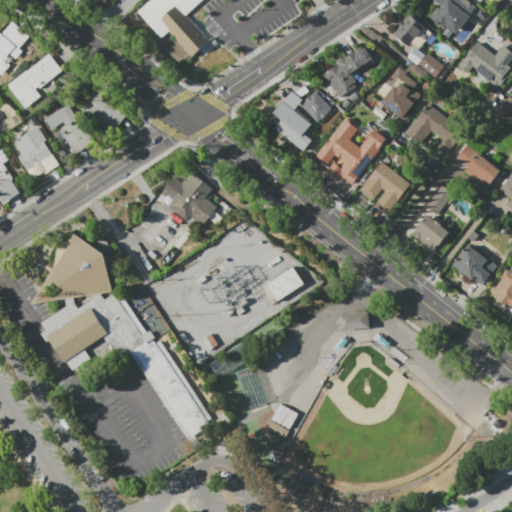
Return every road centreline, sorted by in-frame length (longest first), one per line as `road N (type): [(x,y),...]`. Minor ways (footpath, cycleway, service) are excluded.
road 1 (secondary): [(328,228),(511,373)]
road 2 (tertiary): [(265,72),(371,0)]
